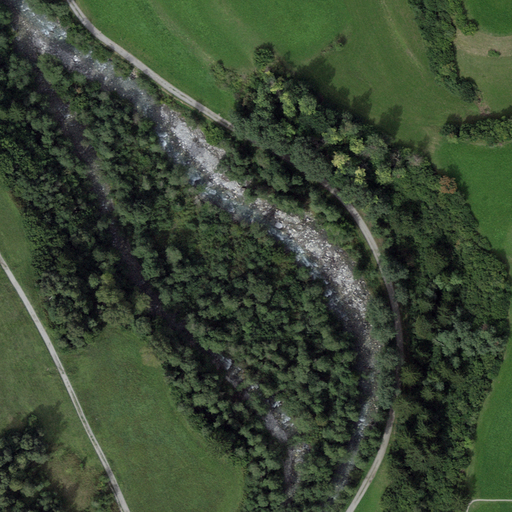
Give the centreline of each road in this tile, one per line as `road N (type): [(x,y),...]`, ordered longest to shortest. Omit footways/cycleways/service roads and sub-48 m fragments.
road 1 (track): [(349,511),(386,444),(403,353),(392,294),(367,235),(317,176),(170,90),(99,35),(69,0)]
road 2 (track): [(0,259),(130,511)]
